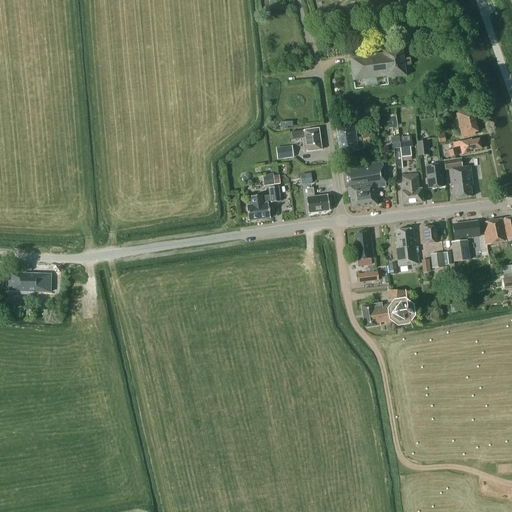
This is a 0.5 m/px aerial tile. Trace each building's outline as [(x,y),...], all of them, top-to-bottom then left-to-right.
[(403,59),(402,49),(383,51),(383,53),(349,58),(352,80),(386,76),(386,78),(405,76),(404,66),(410,65),(409,58),(403,59)] [(470,113),(469,111),(456,114),(462,138),(475,135),(474,133),(477,132),(473,113),(470,113)] [(449,119),(447,113),(437,116),(438,122),(449,119)] [(358,151),(354,126),(336,129),(339,153),(358,151)] [(292,140),(302,139),(304,152),(321,150),(318,129),(301,131),(291,132),(292,140)] [(401,148),(402,157),(411,156),(410,147),(412,147),(411,135),(400,137),(401,148)] [(401,148),(400,137),(391,137),(393,149),(401,148)] [(481,149),(479,139),(471,141),(471,140),(459,143),(459,142),(452,143),(453,148),(460,147),(462,155),(474,152),(473,151),(481,149)] [(418,157),(428,156),(427,142),(417,143),(418,157)] [(276,148),(277,159),(293,158),(292,146),(276,148)] [(402,157),(401,148),(393,149),(396,169),(403,168),(402,157)] [(472,184),(470,167),(462,168),(461,159),(443,162),(444,170),(448,169),(451,187),(453,187),(455,199),(472,197),(470,184),(472,184)] [(376,189),(386,187),(382,162),(342,169),(345,189),(347,188),(348,197),(349,197),(351,209),(360,208),(361,208),(371,206),(377,205),(375,195),(377,195),(376,189)] [(443,187),(440,165),(426,166),(429,189),(443,187)] [(301,184),(312,183),(311,173),(300,174),(301,184)] [(409,175),(412,204),(422,203),(421,189),(419,189),(417,174),(409,175)] [(402,205),(412,204),(409,175),(402,176),(403,191),(401,191),(402,205)] [(274,185),(273,176),(263,177),(264,187),(274,185)] [(280,202),(278,187),(269,188),(270,196),(261,197),(261,195),(251,197),(252,205),(246,206),(248,221),(270,218),(268,203),(267,203),(267,202),(270,201),(271,203),(280,202)] [(327,195),(314,197),(313,188),(306,189),(307,198),(306,198),(308,213),(329,211),(327,195)] [(496,248),(495,244),(511,240),(511,217),(482,223),(486,245),(487,245),(488,250),(496,248)] [(479,237),(477,222),(453,225),(455,240),(479,237)] [(423,227),(424,244),(439,242),(437,226),(423,227)] [(413,241),(412,229),(395,231),(396,243),(395,243),(398,266),(419,264),(418,247),(416,247),(415,241),(413,241)] [(367,237),(366,232),(356,234),(357,244),(354,244),(356,260),(373,258),(370,236),(367,237)] [(469,260),(466,240),(451,242),(453,262),(469,260)] [(443,253),(445,266),(452,265),(450,252),(443,253)] [(444,267),(443,253),(430,254),(432,269),(444,267)] [(422,259),(423,271),(431,271),(430,258),(422,259)] [(358,274),(359,283),(378,281),(376,272),(358,274)] [(511,272),(503,275),(504,279),(502,279),(504,289),(511,287),(511,272)] [(24,273),(9,273),(9,290),(19,291),(19,288),(34,288),(34,291),(50,292),(50,273),(34,273),(34,276),(29,276),(24,273)] [(385,325),(394,323),(391,304),(382,305),(381,303),(361,306),(365,328),(380,325),(379,323),(385,323),(385,325)] [(408,309),(402,304),(397,305),(393,311),(393,316),(399,320),(404,320),(409,314),(408,309)]
